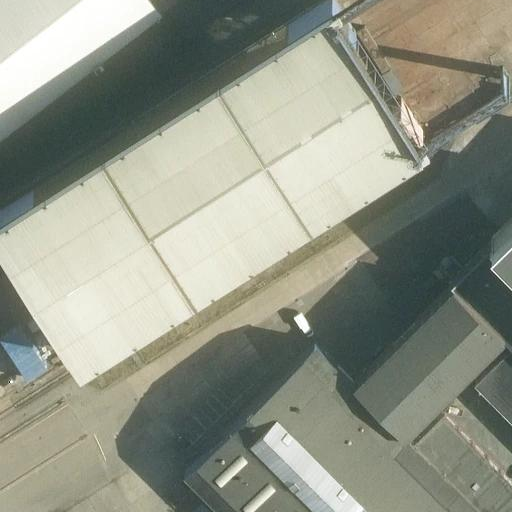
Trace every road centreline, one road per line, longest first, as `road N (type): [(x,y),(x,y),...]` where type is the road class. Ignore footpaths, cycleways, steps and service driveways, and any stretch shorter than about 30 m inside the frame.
road 1 (unknown): [(511,454),(347,253)]
road 2 (unknown): [(373,0),(501,161)]
